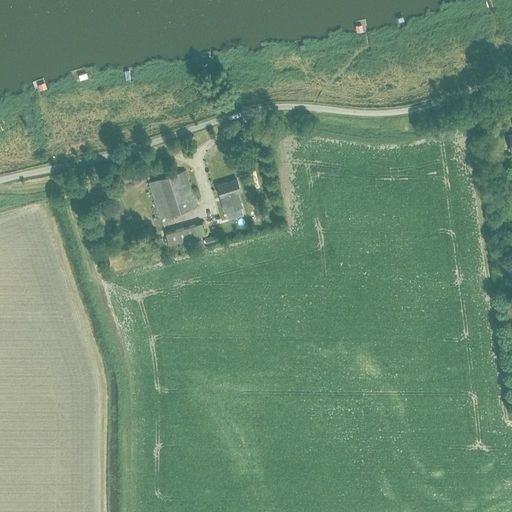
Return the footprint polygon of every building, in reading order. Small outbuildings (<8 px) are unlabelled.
[(187,170),(150,181),(162,218),(198,206),(187,170)] [(236,178),(217,184),(225,211),(241,207),(237,192),(240,191),(236,178)] [(203,223),(167,233),(170,244),(206,234),(203,223)] [(214,235),(205,238),(206,244),(215,241),(214,235)] [(201,236),(189,239),(190,245),(202,241),(201,236)] [(162,238),(155,239),(157,247),(164,245),(162,238)]
